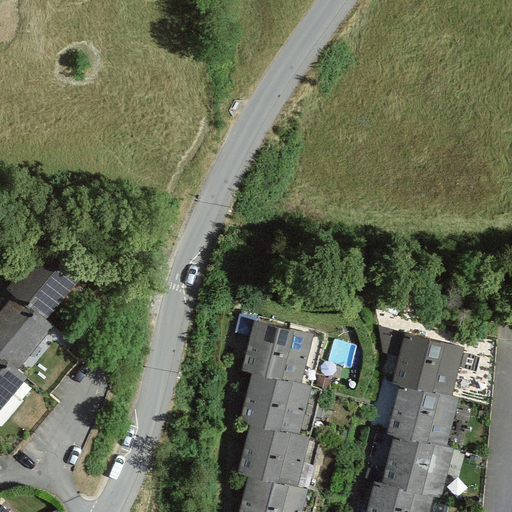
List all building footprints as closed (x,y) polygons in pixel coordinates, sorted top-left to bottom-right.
[(43,241),(7,285),(15,292),(46,316),(82,272),(43,241)] [(54,323),(46,316),(15,292),(0,310),(0,351),(18,366),(54,323)] [(254,371),(310,385),(324,332),(300,325),(299,329),(255,317),(242,367),(254,371)] [(393,379),(400,381),(451,393),(462,345),(405,331),(393,379)] [(481,511),(495,339),(470,337),(457,511),(481,511)] [(0,405),(27,373),(18,366),(0,351),(0,405)] [(253,422),(309,437),(322,389),(310,385),(254,371),(241,419),(253,422)] [(388,431),(395,433),(446,445),(458,395),(451,393),(400,381),(388,431)] [(249,473),(308,489),(321,440),(309,437),(253,422),(240,471),(249,473)] [(395,433),(383,481),(432,493),(441,495),(453,447),(446,445),(395,433)] [(308,489),(249,473),(238,511),(313,511),(319,492),(308,489)] [(375,479),(366,511),(427,511),(432,493),(383,481),(375,479)]
